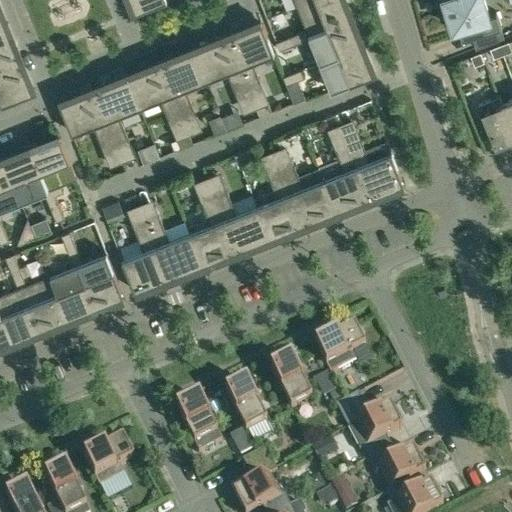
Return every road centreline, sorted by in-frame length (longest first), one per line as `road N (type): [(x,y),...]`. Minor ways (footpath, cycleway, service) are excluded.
road 1 (residential): [(450,190),(0,370)]
road 2 (residential): [(123,368),(367,270)]
road 3 (residential): [(367,270),(468,462)]
road 4 (residential): [(450,190),(393,0)]
road 5 (residential): [(511,388),(463,231)]
road 6 (residential): [(123,368),(198,511)]
road 7 (residential): [(0,417),(123,368)]
road 8 (residential): [(242,0),(245,6),(137,49)]
